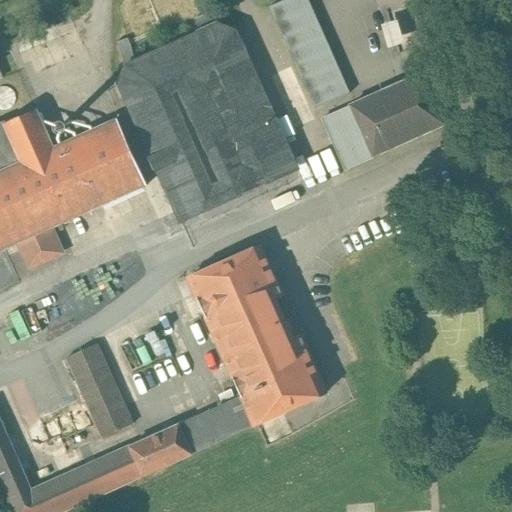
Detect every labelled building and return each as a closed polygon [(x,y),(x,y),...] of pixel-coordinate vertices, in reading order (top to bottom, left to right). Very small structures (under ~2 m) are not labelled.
[(349,94),(307,0),(284,0),(270,7),(315,109),(349,94)] [(212,11),(195,19),(201,33),(218,26),(219,26),(212,11)] [(201,33),(124,69),(118,88),(179,225),(295,172),(234,33),(219,26),(218,26),(201,33)] [(135,59),(128,38),(117,42),(124,63),(135,59)] [(419,79),(320,124),(342,172),(441,127),(419,79)] [(36,110),(0,125),(0,251),(18,243),(29,267),(62,252),(51,228),(147,185),(117,119),(53,148),(36,110)] [(193,457),(259,428),(329,397),(304,342),(295,346),(276,302),(284,299),(263,251),(252,256),(248,247),(216,261),(221,270),(194,282),(244,395),(178,424),(179,426),(128,448),(129,449),(30,492),(0,423),(0,497),(6,511),(64,511),(192,455),(193,457)] [(132,425),(96,346),(67,359),(103,438),(132,425)]
